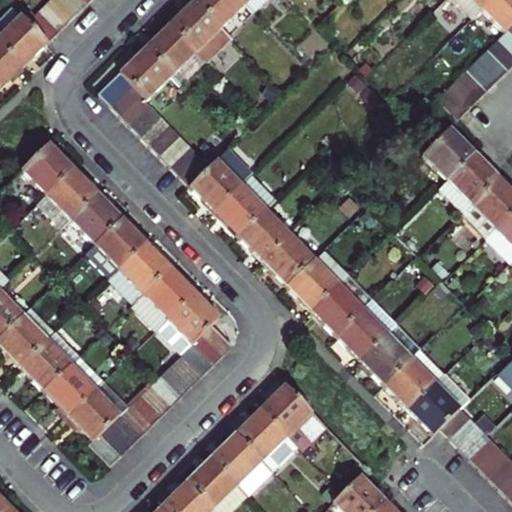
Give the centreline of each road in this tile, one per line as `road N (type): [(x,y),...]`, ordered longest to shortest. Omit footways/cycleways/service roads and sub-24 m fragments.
road 1 (residential): [(138,0),(73,66),(64,105),(74,126),(257,305),(265,342),(249,371)]
road 2 (residential): [(105,511),(249,371)]
